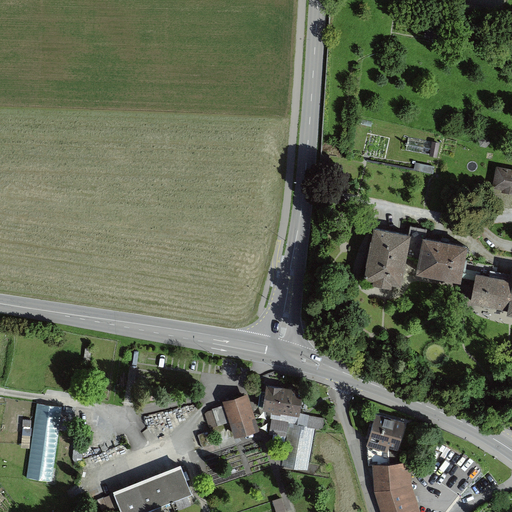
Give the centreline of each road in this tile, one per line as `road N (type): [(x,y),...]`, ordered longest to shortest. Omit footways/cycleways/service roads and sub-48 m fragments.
road 1 (primary): [(278,353),(0,304)]
road 2 (primary): [(511,451),(334,368)]
road 3 (tertiary): [(318,0),(304,187)]
road 4 (tertiary): [(304,187),(278,353)]
road 5 (residential): [(304,187),(451,220)]
road 6 (unclassified): [(375,511),(334,368)]
